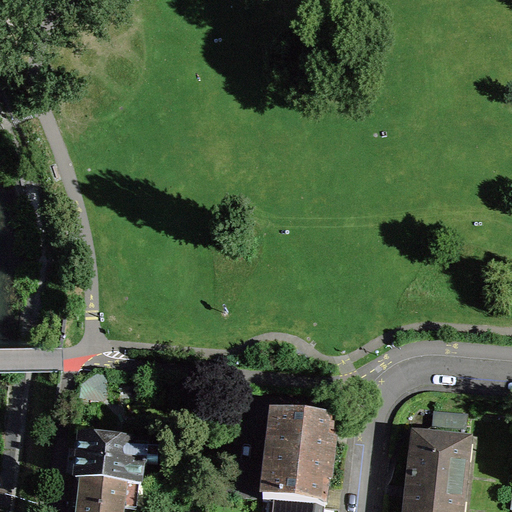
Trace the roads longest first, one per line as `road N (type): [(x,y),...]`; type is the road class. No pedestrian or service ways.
road 1 (residential): [(52,511),(63,420),(81,358)]
road 2 (residential): [(382,392),(430,364),(511,371)]
road 3 (residential): [(382,392),(370,414),(360,511)]
